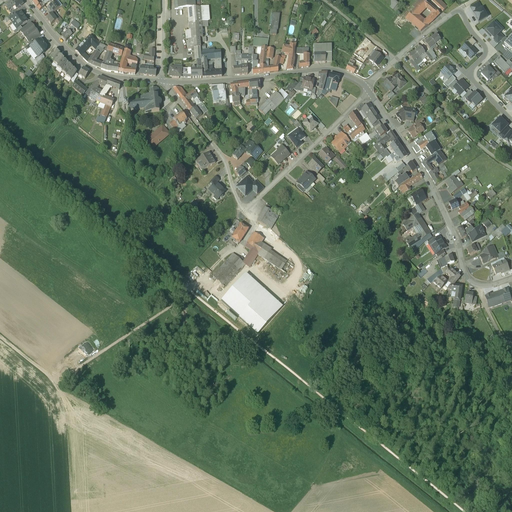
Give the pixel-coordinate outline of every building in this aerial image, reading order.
[(42,0),(43,0),(36,5),(39,9),(44,4),(44,3),(48,0),(42,0)] [(199,0),(176,0),(178,10),(187,9),(200,8),(199,0)] [(377,0),(396,16),(399,12),(396,9),(398,6),(390,0),(377,0)] [(446,10),(436,0),(434,0),(432,2),(443,13),(446,10)] [(52,3),(47,7),(51,13),(52,12),(54,10),(59,7),(55,1),(52,3)] [(420,2),(412,10),(414,13),(405,22),(411,27),(417,18),(418,19),(426,11),(428,9),(420,2)] [(473,17),(481,12),(478,6),(470,11),(473,17)] [(200,8),(187,9),(189,32),(187,32),(186,35),(186,40),(200,39),(203,39),(202,28),(207,28),(207,22),(208,22),(207,8),(200,8)] [(432,17),(428,22),(432,25),(439,18),(434,13),(428,9),(426,11),(432,17)] [(14,15),(10,18),(13,22),(24,14),(20,10),(14,15)] [(54,15),(52,12),(51,13),(46,17),(51,24),(55,20),(57,19),(54,15)] [(486,21),(481,12),(473,17),(478,26),(486,21)] [(24,14),(13,22),(16,27),(20,24),(27,19),(24,14)] [(280,16),(272,14),(270,30),(277,31),(278,31),(280,16)] [(418,19),(417,18),(411,27),(420,34),(429,28),(425,25),(418,19)] [(25,28),(21,31),(25,35),(35,28),(32,23),(31,23),(25,28)] [(20,24),(16,27),(17,27),(13,30),(15,32),(19,29),(22,27),(20,24)] [(488,38),(493,42),(499,36),(500,35),(493,27),(488,32),(487,31),(484,34),(488,38)] [(35,28),(25,35),(28,40),(32,37),(38,32),(35,28)] [(61,36),(65,40),(72,33),(74,30),(72,28),(70,30),(68,29),(61,36)] [(492,43),(497,48),(503,42),(499,36),(493,42),(492,43)] [(268,41),(253,38),(253,48),(262,49),(262,48),(267,49),(268,41)] [(440,43),(435,38),(430,42),(434,48),(440,43)] [(34,43),(30,46),(34,51),(41,46),(41,45),(46,41),(45,40),(42,40),(39,39),(34,43)] [(186,40),(187,50),(191,49),(191,50),(193,50),(193,49),(194,49),(200,49),(200,43),(200,39),(186,40)] [(509,56),(511,58),(511,41),(510,39),(507,43),(503,48),(502,49),(506,53),(506,55),(508,56),(509,56)] [(85,40),(75,50),(80,55),(90,44),(85,40)] [(278,42),(269,40),(267,49),(273,50),(282,52),(282,48),(283,46),(278,45),(278,42)] [(46,41),(41,45),(41,46),(34,51),(37,56),(38,56),(42,53),(44,51),(43,51),(46,49),(46,46),(46,45),(47,43),(46,41)] [(353,56),(365,63),(367,59),(361,55),(370,44),(365,41),(355,53),(353,56)] [(434,48),(430,42),(424,46),(429,52),(429,51),(430,52),(431,53),(435,49),(434,48)] [(97,48),(95,51),(99,53),(101,50),(103,51),(105,46),(100,44),(97,48)] [(123,50),(109,45),(107,52),(112,53),(121,57),(123,50)] [(213,50),(201,51),(201,55),(220,53),(220,46),(213,47),(213,50)] [(331,47),(320,47),(313,48),(313,51),(313,56),(320,56),(325,56),(325,63),(331,63),(331,55),(331,47)] [(469,49),(467,47),(466,47),(461,53),(463,56),(466,60),(467,59),(470,62),(476,56),(469,49)] [(56,50),(54,49),(49,56),(51,58),(50,58),(54,61),(58,54),(60,52),(56,50)] [(129,51),(124,50),(122,59),(121,62),(126,64),(127,63),(128,56),(129,56),(130,51),(129,51)] [(155,50),(149,50),(149,56),(144,55),(143,60),(153,62),(155,54),(155,50)] [(420,50),(414,55),(419,60),(422,64),(426,60),(424,57),(425,57),(420,50)] [(95,51),(87,62),(93,66),(97,67),(99,62),(95,60),(98,55),(99,53),(95,51)] [(113,62),(109,61),(112,53),(107,52),(103,63),(101,69),(107,71),(115,72),(116,66),(112,66),(113,62)] [(42,53),(38,56),(37,56),(35,58),(39,63),(44,56),(42,53)] [(220,53),(201,55),(201,61),(201,62),(205,61),(210,61),(214,60),(221,60),(220,53)] [(60,56),(58,54),(54,61),(53,61),(55,63),(58,65),(63,59),(64,57),(61,55),(60,56)] [(383,61),(376,55),(372,60),(371,59),(369,62),(377,68),(383,61)] [(414,55),(408,60),(411,63),(413,65),(414,65),(419,60),(414,55)] [(509,65),(511,61),(511,58),(509,56),(508,56),(506,55),(502,59),(508,64),(509,65)] [(129,56),(128,56),(127,63),(131,64),(136,66),(137,61),(136,58),(129,56)] [(309,56),(303,56),(304,64),(300,64),(299,64),(299,70),(309,68),(309,56)] [(325,63),(325,56),(320,56),(313,56),(314,65),(325,65),(325,63)] [(365,63),(353,56),(351,61),(355,62),(355,63),(360,66),(362,67),(365,63)] [(275,58),(273,69),(269,69),(270,74),(278,73),(278,72),(278,68),(280,59),(275,58)] [(68,62),(63,59),(58,65),(57,66),(59,67),(59,68),(62,70),(67,63),(68,62)] [(221,60),(214,60),(214,62),(214,63),(215,71),(216,73),(212,73),(212,78),(222,77),(221,60)] [(505,67),(498,60),(493,66),(504,77),(509,72),(505,67)] [(145,62),(141,61),(140,67),(139,75),(147,76),(148,68),(144,68),(145,62)] [(201,61),(196,61),(196,62),(196,70),(190,70),(191,79),(202,79),(201,62),(201,61)] [(208,73),(207,71),(206,66),(206,65),(205,61),(201,62),(202,79),(212,78),(212,73),(208,73)] [(351,61),(345,72),(354,76),(356,73),(356,72),(352,70),(355,63),(355,62),(351,61)] [(126,64),(121,62),(120,63),(119,67),(118,72),(124,74),(128,74),(128,70),(125,70),(126,64)] [(72,66),(67,63),(62,70),(62,71),(64,72),(63,72),(67,74),(72,67),(72,66)] [(420,72),(414,65),(413,65),(411,63),(409,65),(416,74),(420,72)] [(131,64),(130,70),(128,70),(128,74),(135,75),(136,66),(131,64)] [(265,67),(260,66),(259,70),(259,75),(270,74),(269,69),(268,69),(268,68),(265,68),(265,67)] [(77,71),(72,67),(67,74),(66,75),(68,77),(71,79),(77,71)] [(89,71),(83,67),(79,74),(85,78),(89,71)] [(153,69),(148,68),(147,76),(156,77),(156,72),(153,71),(153,69)] [(182,69),(170,68),(170,69),(170,71),(169,71),(169,77),(172,77),(172,78),(179,79),(179,77),(181,78),(182,69)] [(454,76),(447,69),(440,76),(447,83),(454,76)] [(480,78),(487,84),(494,78),(491,75),(487,71),(480,78)] [(494,72),(491,75),(494,78),(497,81),(500,78),(494,72)] [(327,74),(319,74),(318,80),(320,80),(318,91),(323,92),(323,90),(324,88),(325,82),(325,81),(326,79),(327,74)] [(339,78),(330,75),(328,80),(329,81),(333,82),(332,85),(337,86),(339,78)] [(104,79),(99,76),(91,86),(95,89),(99,85),(101,86),(104,79)] [(395,80),(391,83),(389,81),(384,87),(390,93),(396,88),(400,91),(405,86),(397,77),(394,80),(395,80)] [(314,81),(304,79),(303,84),(302,90),(304,90),(312,91),(312,89),(314,81)] [(87,90),(75,80),(72,86),(82,95),(87,90)] [(116,83),(108,80),(106,86),(105,87),(103,90),(107,92),(109,88),(111,88),(112,87),(114,88),(116,83)] [(259,82),(248,83),(249,89),(249,91),(252,91),(252,94),(256,94),(256,91),(260,90),(259,82)] [(459,99),(468,91),(461,83),(457,87),(453,91),(454,92),(457,96),(456,96),(459,99)] [(237,84),(230,85),(231,90),(232,90),(232,93),(233,95),(231,95),(232,104),(239,103),(239,100),(239,95),(239,94),(238,94),(237,84)] [(299,84),(294,90),(295,92),(303,93),(304,90),(302,90),(303,84),(299,84)] [(457,87),(454,84),(448,90),(452,94),(454,92),(453,91),(457,87)] [(95,89),(91,86),(85,93),(95,101),(101,92),(99,90),(98,91),(95,89)] [(223,86),(217,87),(218,93),(213,94),(214,103),(225,101),(225,99),(224,92),(223,92),(223,90),(223,86)] [(156,88),(149,88),(150,95),(140,96),(141,99),(143,99),(144,100),(127,102),(127,103),(126,103),(127,104),(124,104),(123,104),(123,105),(122,105),(122,106),(122,107),(122,108),(123,109),(124,109),(124,108),(127,108),(127,109),(128,109),(128,110),(144,109),(145,113),(159,111),(158,106),(160,106),(161,105),(161,104),(161,103),(161,101),(160,101),(159,100),(158,100),(157,95),(159,95),(158,88),(156,88)] [(186,96),(180,89),(173,89),(181,100),(186,96)] [(101,92),(95,101),(104,104),(110,106),(111,107),(114,100),(104,96),(107,92),(103,90),(101,92)] [(186,96),(181,100),(186,106),(189,103),(190,102),(190,103),(194,100),(198,97),(194,91),(186,96)] [(284,101),(276,93),(268,101),(274,107),(270,110),(273,113),(280,105),(284,101)] [(463,100),(466,104),(473,98),(469,94),(463,100)] [(481,104),(474,97),(473,98),(466,104),(465,104),(469,109),(471,107),(474,111),(481,104)] [(425,98),(419,102),(422,107),(428,104),(425,98)] [(338,101),(331,99),(329,103),(336,110),(338,101)] [(268,101),(258,111),(264,117),(270,110),(274,107),(268,101)] [(202,103),(198,105),(201,109),(208,120),(212,117),(202,103)] [(409,109),(406,103),(400,107),(403,111),(409,112),(409,109)] [(110,106),(104,104),(100,114),(105,116),(110,106)] [(193,109),(190,112),(196,120),(201,116),(198,112),(201,109),(198,105),(193,109)] [(365,109),(362,111),(367,119),(374,114),(369,107),(365,109)] [(409,112),(403,111),(402,112),(403,112),(403,113),(396,118),(401,124),(404,122),(412,124),(414,114),(409,112)] [(183,112),(173,120),(173,121),(179,127),(183,123),(185,122),(189,118),(183,112)] [(363,125),(355,113),(348,118),(349,118),(353,124),(355,125),(356,127),(357,127),(358,129),(360,127),(363,125)] [(374,114),(367,119),(372,127),(373,127),(378,123),(379,122),(374,114)] [(307,121),(303,125),(310,133),(318,125),(312,119),(309,123),(307,121)] [(179,127),(173,121),(169,124),(174,130),(179,127)] [(507,130),(499,123),(491,130),(499,137),(499,138),(506,131),(507,130)] [(299,125),(296,127),(298,130),(299,130),(302,134),(304,132),(299,125)] [(351,132),(346,126),(342,129),(347,135),(351,132)] [(164,128),(162,127),(145,140),(152,148),(169,134),(164,128)] [(359,130),(358,129),(357,127),(351,132),(347,135),(354,144),(359,141),(364,137),(362,133),(364,131),(361,128),(359,130)] [(416,129),(408,134),(412,140),(421,135),(419,132),(421,130),(419,128),(419,127),(416,129)] [(383,128),(376,133),(378,136),(380,139),(385,136),(387,134),(383,128)] [(298,130),(288,137),(297,149),(302,145),(300,142),(305,139),(302,134),(299,130),(298,130)] [(502,144),(509,134),(506,131),(499,138),(499,137),(497,139),(502,144)] [(391,134),(386,138),(382,142),(381,142),(384,146),(386,145),(390,142),(394,139),(391,134)] [(511,139),(511,136),(509,134),(502,144),(508,147),(509,146),(508,146),(511,139)] [(349,144),(341,135),(334,141),(335,142),(332,145),(338,152),(341,150),(343,151),(347,148),(346,147),(349,144)] [(359,141),(363,147),(370,141),(367,138),(366,136),(364,137),(359,141)] [(435,143),(430,136),(415,146),(416,148),(417,149),(426,143),(428,148),(434,144),(435,143)] [(261,152),(249,142),(246,146),(249,148),(246,152),(255,159),(261,152)] [(381,142),(373,149),(380,157),(382,155),(382,154),(385,152),(385,151),(382,147),(384,146),(381,142)] [(393,146),(389,148),(393,155),(401,150),(396,143),(393,146)] [(440,154),(434,144),(428,148),(426,143),(417,149),(420,153),(425,150),(427,153),(425,154),(427,156),(428,155),(431,159),(438,155),(440,154)] [(241,147),(239,150),(238,149),(232,156),(237,160),(245,151),(241,147)] [(282,147),(270,157),(278,166),(289,156),(282,147)] [(334,158),(325,150),(319,156),(327,165),(334,158)] [(401,150),(393,155),(396,160),(393,162),(396,166),(407,159),(401,150)] [(209,152),(195,161),(202,171),(215,163),(209,152)] [(390,158),(385,152),(382,154),(382,155),(380,157),(383,161),(386,159),(387,160),(390,158)] [(446,163),(438,155),(431,159),(434,163),(437,168),(438,169),(442,166),(446,163)] [(255,163),(250,158),(245,163),(250,168),(251,168),(255,163)] [(342,164),(337,158),(334,161),(339,167),(342,164)] [(431,159),(421,166),(424,170),(427,168),(434,163),(431,159)] [(323,169),(315,160),(308,166),(317,175),(323,169)] [(411,164),(407,168),(405,170),(407,174),(409,172),(412,175),(416,172),(411,164)] [(396,172),(398,175),(405,170),(402,166),(396,172)] [(438,169),(438,170),(439,173),(442,177),(447,174),(442,166),(438,169)] [(244,170),(241,167),(236,171),(238,173),(237,174),(240,177),(245,172),(246,172),(244,170)] [(405,170),(398,175),(397,176),(399,179),(399,178),(401,180),(404,177),(403,176),(404,175),(405,175),(407,174),(405,170)] [(431,174),(428,176),(431,180),(435,178),(435,177),(439,173),(438,170),(437,170),(431,174)] [(316,178),(311,173),(308,175),(315,182),(317,179),(316,178)] [(308,175),(307,174),(302,179),(310,186),(315,182),(308,175)] [(176,178),(174,175),(170,179),(172,183),(174,189),(177,198),(179,200),(181,198),(179,196),(181,195),(179,189),(180,189),(178,184),(176,185),(176,183),(177,183),(175,179),(176,178)] [(325,181),(319,175),(316,178),(317,179),(322,184),(325,181)] [(219,179),(215,176),(209,182),(213,185),(216,182),(219,179)] [(419,176),(409,183),(412,188),(422,181),(419,176)] [(462,181),(458,176),(453,180),(456,185),(462,181)] [(247,177),(237,187),(245,195),(253,188),(255,186),(253,184),(247,177)] [(404,177),(401,180),(399,178),(399,179),(396,181),(397,182),(394,186),(398,190),(400,188),(409,183),(404,177)] [(437,180),(437,181),(433,183),(435,187),(443,181),(441,178),(437,180)] [(310,186),(302,179),(297,184),(299,185),(305,191),(310,186)] [(257,193),(263,188),(256,181),(253,184),(255,186),(253,188),(257,193)] [(457,187),(452,181),(444,186),(448,192),(446,193),(450,198),(462,189),(459,185),(457,187)] [(216,182),(213,185),(209,189),(218,198),(219,197),(221,197),(223,195),(223,193),(225,191),(216,182)] [(409,183),(401,188),(405,196),(410,193),(409,191),(412,188),(409,183)] [(305,191),(299,185),(296,188),(303,194),(305,191)] [(423,199),(424,199),(419,193),(415,196),(415,195),(413,197),(410,199),(414,205),(423,199)] [(492,195),(486,199),(489,203),(495,199),(492,195)] [(423,199),(414,205),(416,208),(425,202),(423,199)] [(186,208),(191,213),(199,204),(194,200),(186,208)] [(455,204),(448,207),(452,214),(458,211),(464,208),(462,205),(457,208),(455,204)] [(270,211),(265,207),(257,221),(265,225),(273,212),(272,212),(270,211)] [(419,207),(414,210),(417,215),(419,218),(424,214),(419,207)] [(464,208),(458,211),(460,214),(458,215),(459,219),(468,212),(465,207),(464,208)] [(459,219),(464,225),(474,218),(469,211),(468,212),(459,219)] [(273,212),(265,225),(271,229),(279,216),(273,212)] [(430,237),(418,218),(416,219),(416,218),(403,227),(406,234),(412,230),(417,238),(406,245),(409,250),(430,237)] [(248,228),(241,223),(238,227),(238,226),(237,227),(231,237),(234,238),(239,242),(248,228)] [(487,224),(482,228),(486,233),(491,229),(487,224)] [(266,234),(257,227),(252,235),(254,236),(249,244),(247,242),(245,245),(250,249),(252,250),(258,254),(264,258),(269,251),(270,250),(271,248),(261,241),(266,234)] [(470,236),(468,238),(472,246),(484,240),(483,236),(480,229),(477,231),(473,234),(470,236)] [(504,232),(502,230),(501,229),(488,242),(488,245),(489,246),(500,236),(504,232)] [(504,232),(500,236),(505,241),(510,236),(509,235),(511,233),(508,229),(504,232)] [(464,236),(461,231),(457,233),(461,242),(465,240),(470,236),(473,234),(472,232),(470,230),(464,236)] [(428,247),(432,252),(442,246),(440,243),(440,242),(439,241),(438,241),(438,240),(435,242),(428,247)] [(442,246),(432,252),(435,258),(442,253),(445,251),(445,250),(444,249),(443,249),(442,246)] [(250,249),(243,261),(245,263),(249,266),(258,254),(252,250),(250,249)] [(473,249),(466,252),(469,259),(476,256),(473,249)] [(273,253),(268,261),(281,269),(290,256),(284,251),(280,257),(270,250),(269,251),(273,253)] [(269,251),(264,258),(268,261),(273,253),(269,251)] [(495,262),(490,251),(485,253),(486,255),(483,256),(484,258),(479,260),(483,267),(495,262)] [(233,252),(213,275),(225,285),(245,263),(243,261),(233,252)] [(505,261),(502,256),(495,259),(498,264),(503,262),(505,261)] [(451,259),(443,262),(439,263),(436,265),(438,268),(440,272),(446,270),(445,269),(453,266),(451,259)] [(498,264),(490,268),(491,270),(504,265),(503,262),(498,264)] [(491,270),(491,271),(495,278),(499,276),(499,277),(503,276),(504,276),(508,274),(504,265),(491,270)] [(447,274),(445,275),(452,281),(447,286),(450,289),(451,290),(452,289),(459,281),(449,272),(447,274)] [(221,301),(258,333),(282,307),(246,274),(221,301)] [(446,285),(440,280),(439,280),(435,283),(432,286),(440,292),(446,285)] [(411,286),(406,292),(409,295),(414,289),(411,286)] [(461,290),(452,289),(451,290),(450,289),(447,292),(446,293),(451,294),(455,294),(455,297),(454,303),(459,303),(461,290)] [(508,292),(503,293),(503,294),(489,298),(493,309),(511,304),(508,292)] [(489,297),(484,299),(488,311),(493,309),(489,298),(489,297)]
